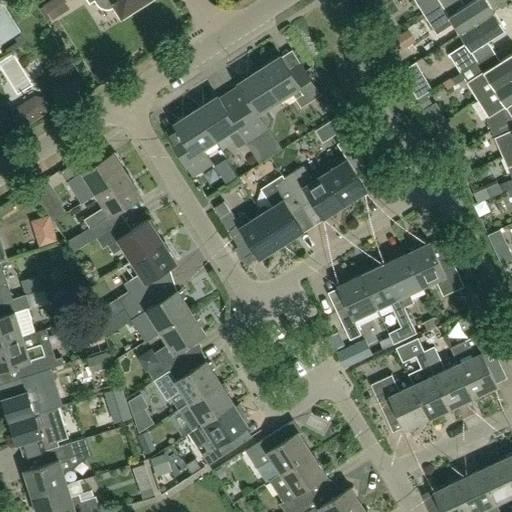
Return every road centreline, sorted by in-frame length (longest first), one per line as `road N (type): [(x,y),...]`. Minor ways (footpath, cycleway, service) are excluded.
road 1 (residential): [(388,473),(329,388),(271,397),(239,343),(245,293)]
road 2 (residential): [(245,293),(271,290),(444,180)]
road 3 (residential): [(120,102),(245,293)]
road 4 (residential): [(0,178),(120,102)]
road 5 (residential): [(388,473),(511,414)]
